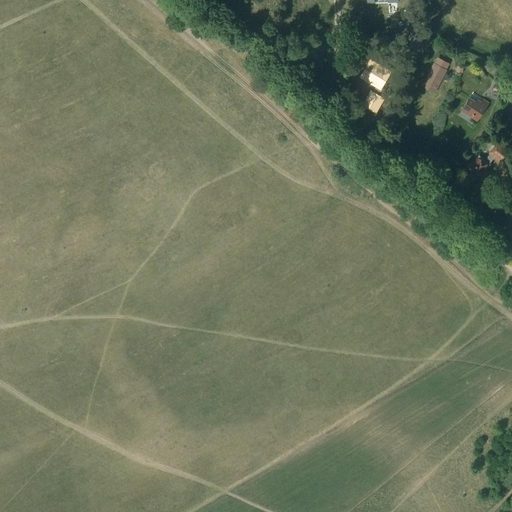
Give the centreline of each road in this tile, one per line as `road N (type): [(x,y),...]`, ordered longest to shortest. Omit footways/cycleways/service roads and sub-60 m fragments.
road 1 (track): [(85,0),(283,172),(389,217),(511,320)]
road 2 (unknown): [(511,306),(150,0)]
road 3 (track): [(194,0),(511,269)]
road 4 (track): [(207,511),(511,334)]
road 5 (track): [(0,384),(148,463),(268,511)]
road 6 (track): [(337,0),(345,129)]
